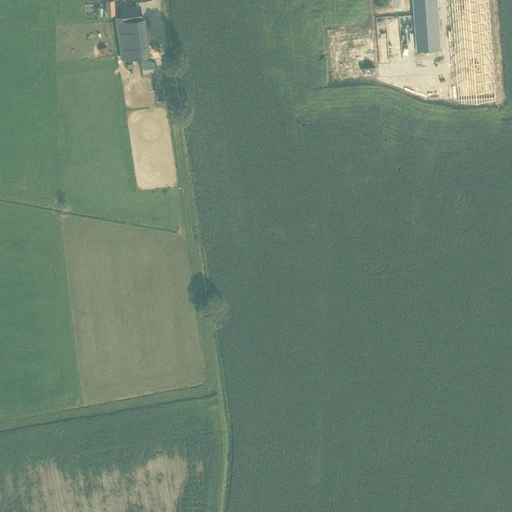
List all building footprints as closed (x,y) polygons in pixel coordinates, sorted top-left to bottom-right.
[(107,15),(114,15),(113,0),(106,1),(107,15)] [(452,0),(459,99),(495,96),(487,0),(452,0)] [(145,54),(139,15),(109,19),(115,58),(145,54)] [(414,16),(398,17),(401,52),(417,51),(414,16)] [(376,36),(331,40),(333,69),(378,65),(376,36)] [(185,73),(174,73),(174,87),(186,87),(185,73)] [(362,77),(356,90),(402,111),(406,102),(416,107),(418,101),(384,86),(362,77)] [(202,283),(217,282),(216,267),(202,267),(202,283)] [(225,440),(240,440),(240,427),(225,428),(225,440)]
